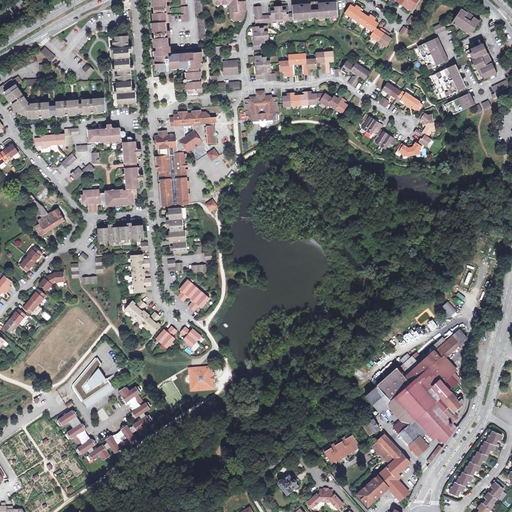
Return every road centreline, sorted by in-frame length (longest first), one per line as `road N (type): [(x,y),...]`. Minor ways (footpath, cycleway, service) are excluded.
road 1 (residential): [(86,217),(153,213),(161,292),(200,327)]
road 2 (residential): [(245,84),(333,76),(400,123)]
road 3 (unclassified): [(511,281),(478,410)]
road 4 (residential): [(0,315),(86,217)]
road 5 (unclassified): [(478,410),(414,511)]
